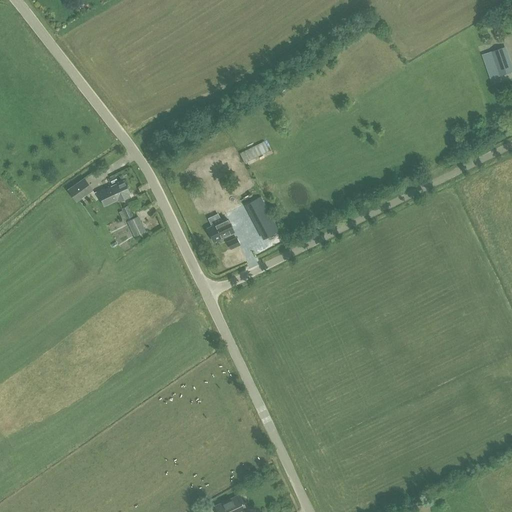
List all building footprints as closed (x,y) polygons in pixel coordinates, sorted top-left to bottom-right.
[(500,76),(504,75),(511,72),(511,64),(506,47),(492,52),(500,76)] [(265,141),(237,154),(242,164),(269,150),(265,141)] [(230,155),(197,170),(204,184),(216,178),(214,173),(234,164),(230,155)] [(76,201),(92,190),(84,178),(68,190),(76,201)] [(111,186),(119,201),(123,199),(130,196),(129,194),(130,193),(124,180),(111,186)] [(119,201),(111,186),(98,193),(104,206),(117,200),(118,201),(119,201)] [(122,210),(126,218),(132,216),(127,205),(121,208),(122,210)] [(264,239),(277,232),(266,211),(252,218),(264,239)] [(127,222),(135,236),(146,231),(138,216),(127,222)] [(214,241),(234,232),(227,218),(207,227),(214,241)] [(230,249),(240,245),(236,237),(227,241),(230,249)] [(239,495),(215,506),(218,511),(243,511),(246,511),(239,495)]
